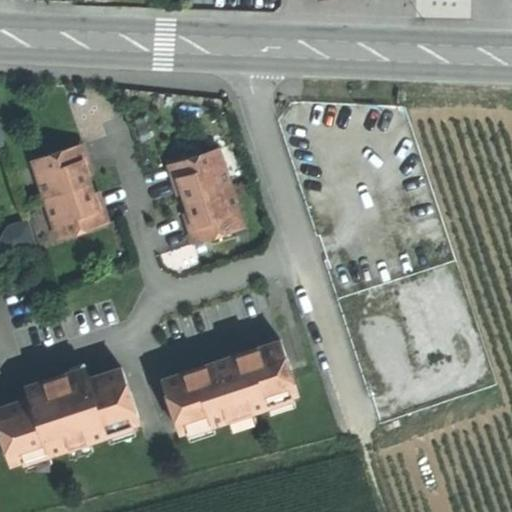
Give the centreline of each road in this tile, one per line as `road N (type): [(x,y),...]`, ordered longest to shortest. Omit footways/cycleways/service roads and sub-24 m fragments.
road 1 (residential): [(243,48),(245,81),(356,420)]
road 2 (primary): [(243,48),(511,61)]
road 3 (primary): [(0,35),(243,48)]
